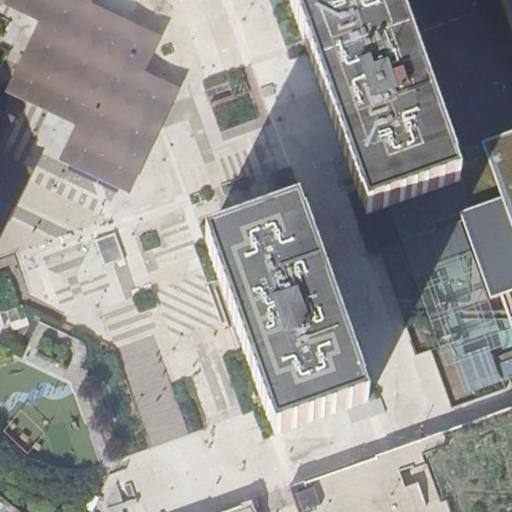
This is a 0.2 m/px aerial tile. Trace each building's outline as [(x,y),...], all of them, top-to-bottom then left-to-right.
[(6,0),(5,2),(37,19),(46,0),(6,0)] [(288,0),(330,114),(362,203),(368,222),(463,188),(457,171),(395,0),(288,0)] [(61,3),(18,88),(89,122),(73,158),(124,182),(166,94),(130,77),(141,56),(147,43),(105,23),(61,3)] [(0,218),(20,175),(0,164),(0,124),(1,122),(0,121),(0,218)] [(432,352),(453,409),(506,390),(501,377),(511,372),(511,132),(464,150),(470,167),(457,171),(463,188),(368,222),(418,357),(432,352)] [(299,207),(206,241),(210,253),(211,256),(268,421),(270,421),(275,435),(368,403),(363,388),(365,387),(340,319),(305,221),(304,222),(299,207)] [(258,511),(255,502),(225,511),(511,511),(511,411),(440,436),(293,488),(301,511),(258,511)]
